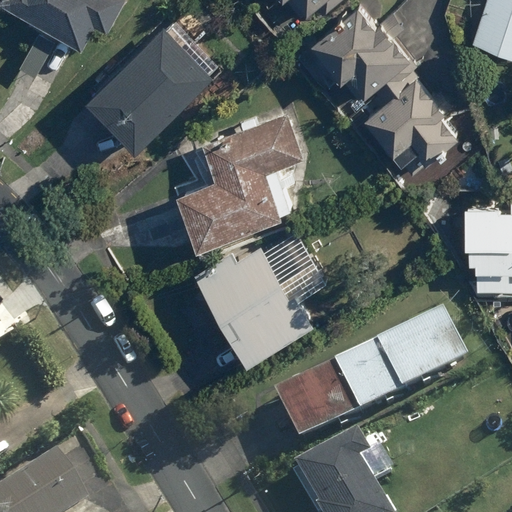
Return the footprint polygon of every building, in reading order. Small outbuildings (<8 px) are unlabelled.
[(20,0),(94,40),(104,22),(116,28),(130,0),(20,0)] [(315,0),(321,6),(326,2),(332,9),(342,0),(315,0)] [(367,0),(357,0),(321,35),(355,70),(359,66),(378,86),(420,46),(406,31),(415,23),(398,5),(385,18),(367,0)] [(511,0),(494,0),(483,39),(511,47),(511,0)] [(229,63),(181,13),(100,92),(149,141),(229,63)] [(59,48),(38,37),(26,61),(47,71),(59,48)] [(465,104),(419,56),(400,73),(410,83),(376,115),(415,156),(428,143),(440,157),(471,128),(456,112),(465,104)] [(309,153),(291,106),(211,136),(225,173),(192,186),(212,240),(293,210),(276,165),(309,153)] [(511,195),(478,195),(478,231),(486,231),(486,244),(486,282),(511,282),(511,195)] [(313,264),(284,216),(207,263),(264,356),(328,317),(307,281),(300,285),(294,276),(313,264)] [(477,357),(452,310),(286,399),(311,446),(477,357)] [(366,429),(297,472),(321,511),(403,511),(384,480),(394,474),(366,429)] [(54,447),(0,482),(0,511),(66,511),(87,499),(54,447)]
